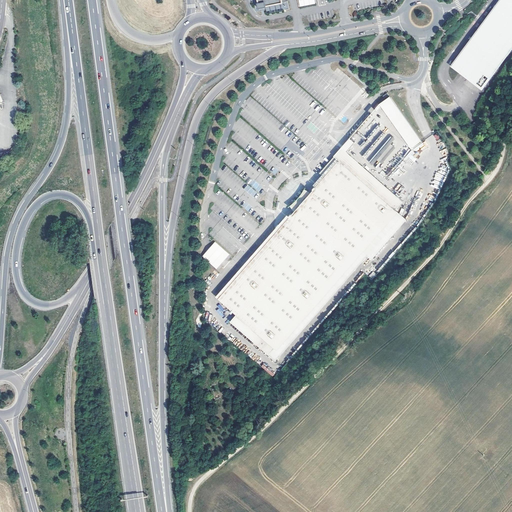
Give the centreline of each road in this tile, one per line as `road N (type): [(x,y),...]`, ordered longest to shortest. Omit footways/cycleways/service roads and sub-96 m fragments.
road 1 (track): [(511,108),(499,166),(433,253),(266,425),(204,476),(189,511)]
road 2 (motorway): [(162,511),(91,0)]
road 3 (motorway): [(61,0),(65,127),(8,243),(0,352)]
road 4 (motorway): [(112,237),(67,299),(51,305),(23,292),(16,245),(31,209),(66,195),(85,212),(106,287)]
road 5 (unclassified): [(164,292),(196,118),(220,86),(287,44)]
road 6 (motorway): [(68,0),(106,287)]
road 7 (motorway): [(106,287),(136,511)]
road 8 (motorway): [(172,511),(162,403),(164,292)]
road 9 (unclassified): [(404,11),(299,34),(224,28)]
road 10 (secondary): [(164,292),(162,179),(176,114)]
road 11 (secondary): [(112,237),(46,352)]
road 12 (secondary): [(168,125),(112,237)]
road 13 (unclassified): [(287,44),(407,27)]
